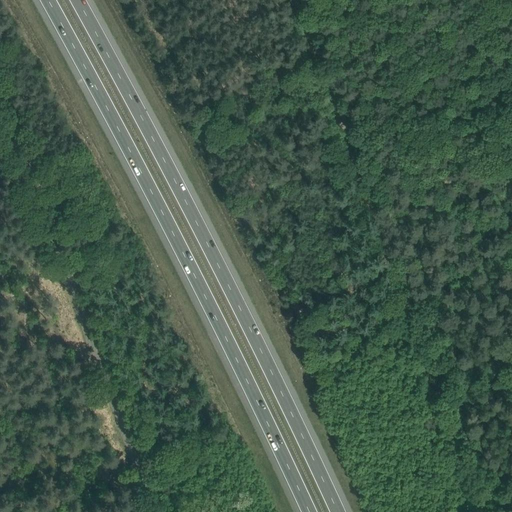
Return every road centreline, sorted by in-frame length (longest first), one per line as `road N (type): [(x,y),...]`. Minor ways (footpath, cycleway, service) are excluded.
road 1 (motorway): [(334,511),(247,320),(75,0)]
road 2 (motorway): [(47,0),(227,340),(306,511)]
road 3 (unclassified): [(155,511),(0,95)]
road 4 (track): [(291,0),(408,320)]
road 5 (track): [(480,511),(408,320)]
road 6 (track): [(408,320),(511,252)]
